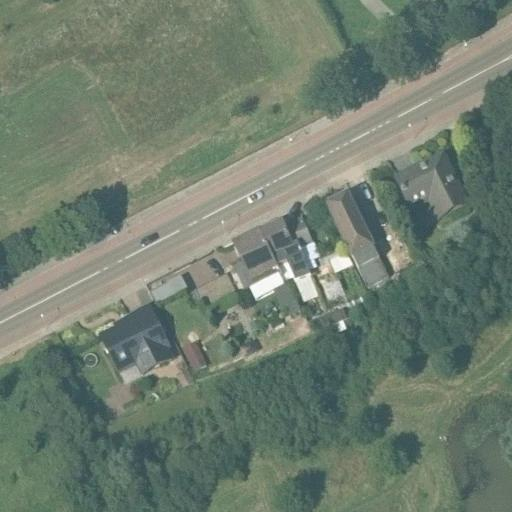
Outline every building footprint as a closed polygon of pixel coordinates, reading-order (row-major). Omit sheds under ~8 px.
[(397,185),(412,215),(430,207),(439,224),(472,208),(456,177),(453,179),(444,161),(397,185)] [(366,292),(389,280),(358,219),(348,201),(328,212),(351,255),(358,269),(356,270),(366,292)] [(306,264),(301,252),(314,247),(303,223),(284,231),(283,227),(262,237),(274,261),(279,271),(287,267),(296,286),(312,279),(305,264),(306,264)] [(278,271),(279,271),(274,261),(262,237),(235,250),(250,279),(248,280),(252,287),(280,274),(278,271)] [(423,284),(416,270),(400,277),(407,291),(423,284)] [(238,299),(227,277),(195,294),(206,315),(238,299)] [(363,300),(348,306),(354,319),(368,313),(363,300)] [(142,379),(175,363),(149,313),(124,326),(126,330),(119,334),(118,333),(102,342),(120,378),(137,369),(142,379)] [(200,342),(194,330),(181,337),(187,348),(200,342)] [(195,345),(183,352),(194,374),(207,368),(195,345)] [(188,372),(177,378),(183,388),(193,382),(188,372)]
